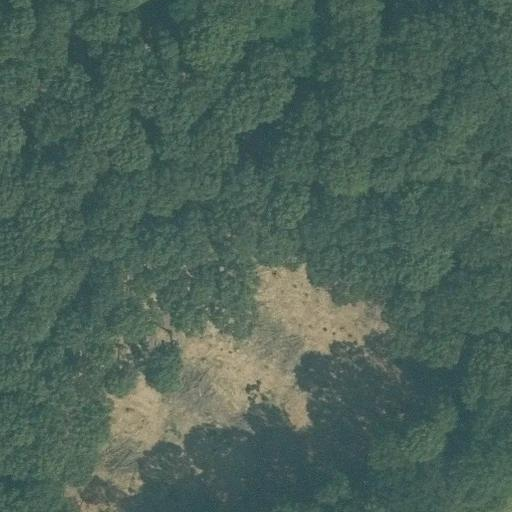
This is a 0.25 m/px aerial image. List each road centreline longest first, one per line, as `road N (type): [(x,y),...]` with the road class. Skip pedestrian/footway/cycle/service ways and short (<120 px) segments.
road 1 (track): [(511,207),(224,0)]
road 2 (track): [(511,440),(381,511)]
